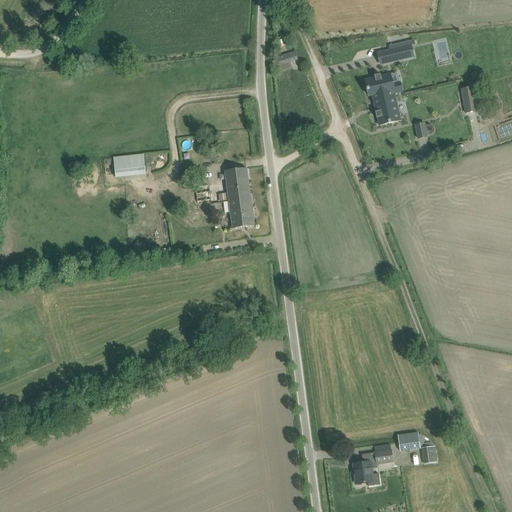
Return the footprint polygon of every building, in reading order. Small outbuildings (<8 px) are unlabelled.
[(410,42),(389,47),(390,51),(393,62),(406,59),(404,54),(412,52),(410,42)] [(282,72),(291,69),(292,69),(290,62),(297,60),(295,53),(277,58),(282,72)] [(375,78),(365,81),(367,89),(368,91),(369,96),(372,96),(373,99),(394,94),(402,92),(400,84),(392,85),(390,75),(381,77),(380,75),(374,76),(375,78)] [(478,112),(473,87),(460,90),(466,114),(478,112)] [(394,94),(373,99),(376,113),(375,113),(377,119),(378,119),(379,126),(389,124),(391,124),(391,123),(401,121),(394,94)] [(424,124),(416,126),(418,139),(427,138),(427,136),(425,126),(424,124)] [(218,137),(198,138),(198,150),(218,149),(218,137)] [(143,154),(114,158),(116,179),(146,175),(143,154)] [(229,200),(250,198),(247,169),(225,172),(229,200)] [(232,229),(244,228),(254,226),(250,198),(229,200),(232,229)] [(146,246),(139,240),(133,246),(141,252),(146,246)] [(398,435),(400,452),(420,449),(418,433),(398,435)] [(435,447),(422,448),(424,464),(437,463),(435,447)] [(377,466),(393,463),(392,451),(375,453),(376,462),(354,465),(357,485),(368,483),(369,487),(380,485),(378,474),(373,474),(372,469),(377,468),(377,466)]
